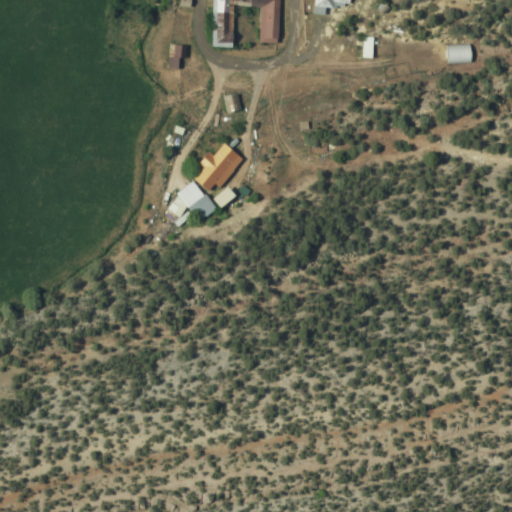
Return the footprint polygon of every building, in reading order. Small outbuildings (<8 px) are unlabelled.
[(208,0),(207,47),(227,48),(229,7),(256,8),(254,42),(274,43),(276,0),(208,0)] [(346,0),(309,0),(308,12),(320,13),(321,9),(346,11),(346,0)] [(443,45),(443,63),(468,63),(468,45),(443,45)] [(204,191),(209,185),(215,190),(239,158),(218,143),(209,156),(204,152),(186,177),(204,191)] [(208,198),(217,208),(231,196),(222,186),(208,198)] [(197,223),(214,210),(201,193),(184,206),(197,223)]
